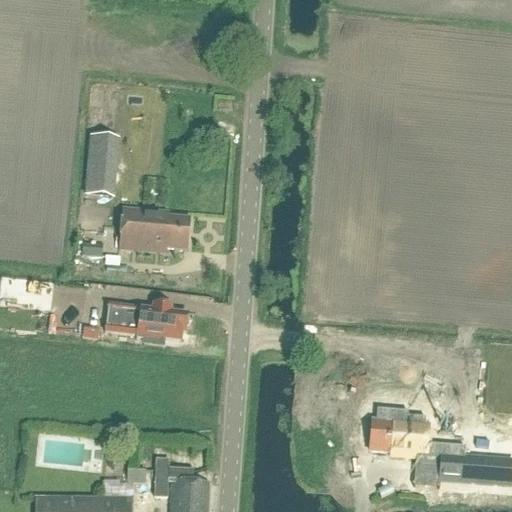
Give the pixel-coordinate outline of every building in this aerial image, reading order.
[(102,151),(102,129),(91,129),(91,151),(102,151)] [(186,255),(189,223),(167,221),(167,216),(122,212),(118,253),(164,257),(164,253),(186,255)] [(102,247),(82,245),(81,259),(101,261),(102,247)] [(186,325),(184,323),(185,318),(169,316),(170,311),(151,309),(150,314),(106,309),(103,337),(135,341),(134,344),(142,345),(142,349),(161,351),(162,344),(179,346),(180,337),(183,337),(183,332),(186,330),(186,328),(186,325)] [(389,460),(424,463),(426,427),(391,424),(390,428),(371,427),(369,455),(389,457),(389,460)] [(474,457),(439,457),(439,476),(481,476),(482,457),(495,457),(495,442),(474,442),(474,457)] [(127,488),(143,489),(144,476),(127,475),(127,488)] [(170,511),(206,511),(208,488),(172,486),(170,511)] [(131,511),(132,503),(35,502),(34,511),(131,511)]
